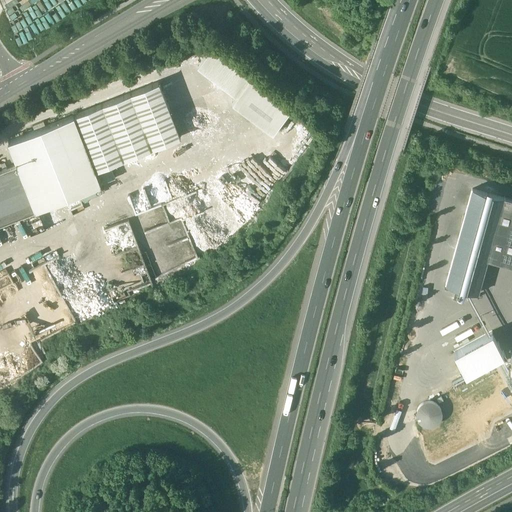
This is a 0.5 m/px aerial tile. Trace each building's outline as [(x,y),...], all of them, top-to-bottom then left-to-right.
[(251,78),(211,48),(198,66),(237,96),(251,78)] [(291,109),(251,78),(237,96),(232,102),(273,133),(291,109)] [(159,81),(74,114),(95,170),(181,137),(159,81)] [(74,114),(8,140),(17,163),(17,162),(36,209),(36,210),(101,184),(95,170),(74,114)] [(17,163),(0,169),(0,223),(36,209),(17,162),(17,163)] [(511,199),(472,189),(446,285),(479,294),(489,256),(489,255),(511,260),(511,199)] [(174,204),(165,205),(167,221),(176,220),(174,204)] [(492,332),(454,352),(466,373),(503,352),(492,332)] [(503,352),(466,373),(470,380),(484,372),(507,359),(503,352)] [(434,427),(438,424),(441,420),(443,415),(442,410),(439,405),(435,402),(430,401),(425,401),(421,404),(417,408),(416,413),(417,418),(419,423),(423,426),(428,427),(434,427)]
